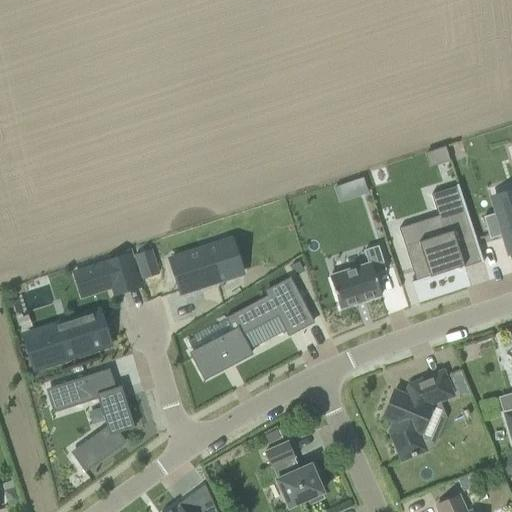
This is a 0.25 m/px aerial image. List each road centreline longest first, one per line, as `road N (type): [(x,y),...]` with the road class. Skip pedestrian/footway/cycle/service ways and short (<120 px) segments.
road 1 (residential): [(511,303),(315,378)]
road 2 (residential): [(190,450),(130,300)]
road 3 (residential): [(315,378),(378,511)]
road 4 (residential): [(315,378),(190,450)]
